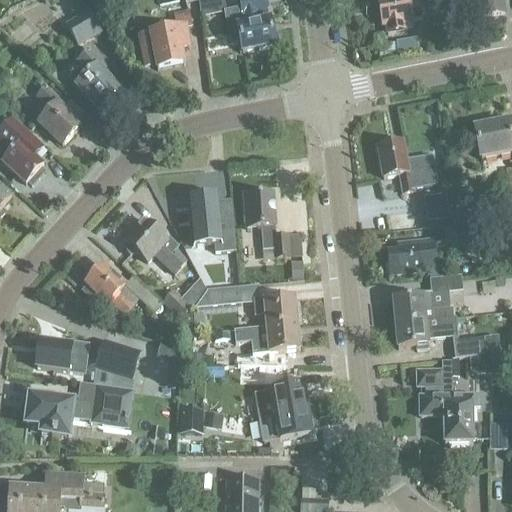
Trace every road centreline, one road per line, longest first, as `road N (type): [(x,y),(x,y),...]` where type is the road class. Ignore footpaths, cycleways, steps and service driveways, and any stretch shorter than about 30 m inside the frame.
road 1 (residential): [(411,511),(367,444),(326,96)]
road 2 (residential): [(326,96),(199,125),(146,149),(15,283),(0,309)]
road 3 (residential): [(511,62),(326,96)]
